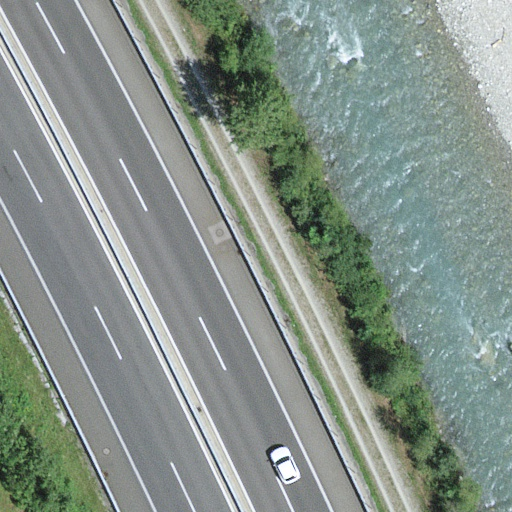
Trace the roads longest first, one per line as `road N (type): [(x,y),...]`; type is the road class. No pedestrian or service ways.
road 1 (motorway): [(298,511),(37,0)]
road 2 (motorway): [(0,134),(194,511)]
